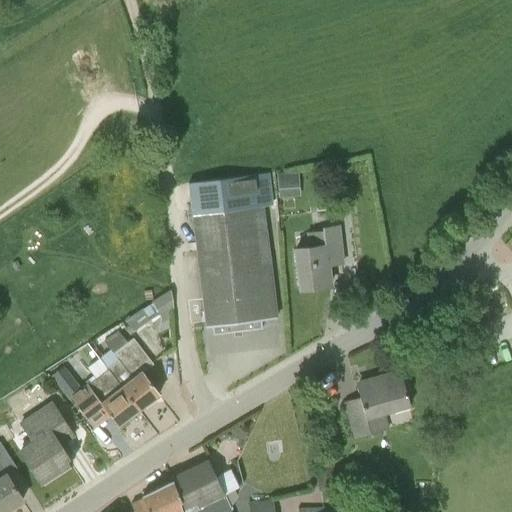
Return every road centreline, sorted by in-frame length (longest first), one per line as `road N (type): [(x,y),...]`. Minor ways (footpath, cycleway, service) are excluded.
road 1 (tertiary): [(215,418),(405,307),(471,250)]
road 2 (unclassified): [(168,188),(190,371),(215,418)]
road 3 (track): [(156,111),(123,99),(102,104),(57,169),(0,212)]
road 4 (tertiary): [(70,511),(215,418)]
